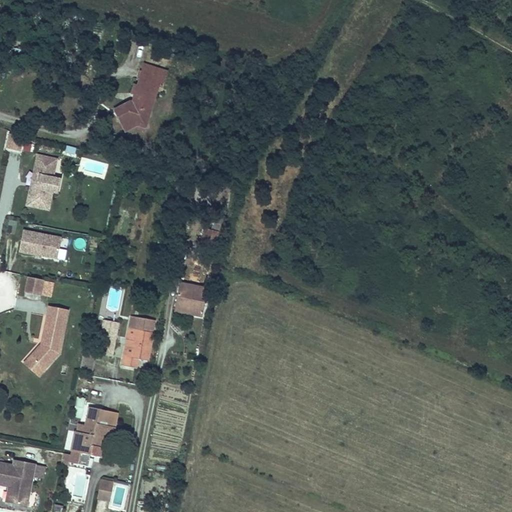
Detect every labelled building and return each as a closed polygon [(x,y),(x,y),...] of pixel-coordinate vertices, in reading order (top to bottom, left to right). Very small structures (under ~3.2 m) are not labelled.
[(146,124),(158,86),(162,87),(167,72),(144,65),(137,86),(134,85),(131,93),(135,95),(138,96),(137,100),(139,100),(138,104),(132,102),(130,102),(118,108),(127,126),(137,121),(146,124)] [(127,126),(118,108),(114,110),(126,132),(137,126),(145,128),(146,124),(137,121),(127,126)] [(7,132),(4,148),(21,150),(23,134),(7,132)] [(32,152),(35,144),(25,141),(23,149),(32,152)] [(74,155),(76,147),(66,145),(64,153),(74,155)] [(57,193),(61,180),(53,178),(57,160),(38,156),(34,174),(40,175),(37,188),(31,187),(27,205),(48,210),(52,192),(57,193)] [(37,188),(40,175),(34,174),(31,187),(37,188)] [(204,188),(205,182),(196,180),(194,186),(204,188)] [(220,233),(224,216),(219,215),(216,232),(220,233)] [(8,220),(7,232),(15,232),(16,220),(8,220)] [(17,253),(57,261),(62,236),(22,228),(17,253)] [(212,252),(216,232),(213,231),(204,229),(200,249),(212,252)] [(212,252),(215,253),(220,233),(216,232),(212,252)] [(26,275),(23,292),(41,294),(44,278),(26,275)] [(202,317),(208,289),(180,284),(176,305),(194,309),(193,315),(202,317)] [(193,315),(194,309),(176,305),(175,311),(193,315)] [(59,354),(68,310),(49,306),(42,340),(44,341),(43,346),(32,359),(44,370),(59,354)] [(147,361),(152,333),(154,321),(132,317),(122,366),(131,367),(132,363),(133,363),(134,363),(135,363),(136,362),(137,361),(137,360),(138,360),(138,359),(147,361)] [(111,357),(118,323),(104,320),(98,354),(111,357)] [(43,346),(44,341),(42,340),(41,344),(30,357),(32,359),(43,346)] [(80,369),(92,371),(95,356),(83,353),(80,369)] [(82,418),(85,397),(76,396),(73,416),(82,418)] [(75,431),(71,451),(91,455),(93,446),(99,448),(99,451),(104,452),(106,452),(111,427),(100,424),(103,410),(90,407),(86,425),(80,424),(78,432),(75,431)] [(99,451),(99,448),(93,446),(91,455),(102,458),(104,452),(99,451)] [(69,467),(71,455),(63,453),(61,466),(69,467)] [(29,492),(35,464),(14,460),(13,466),(0,463),(0,484),(9,487),(15,488),(15,491),(8,489),(6,502),(27,506),(29,492)] [(111,501),(114,482),(101,480),(98,494),(97,498),(111,501)]
